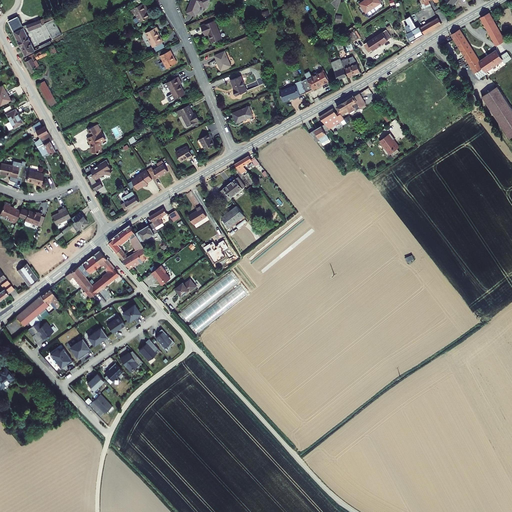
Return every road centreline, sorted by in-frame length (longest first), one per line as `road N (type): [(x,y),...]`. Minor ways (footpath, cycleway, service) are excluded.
road 1 (tertiary): [(499,0),(233,156)]
road 2 (unclassified): [(194,346),(354,511)]
road 3 (residential): [(233,156),(165,0)]
road 4 (tertiary): [(0,34),(80,180)]
road 5 (tertiary): [(233,156),(109,233)]
road 6 (tertiary): [(101,239),(0,317)]
road 7 (residential): [(164,313),(60,386)]
road 8 (unclassified): [(194,346),(131,399),(108,436)]
